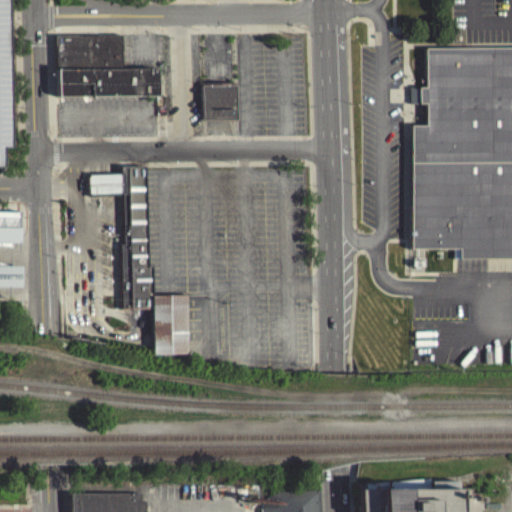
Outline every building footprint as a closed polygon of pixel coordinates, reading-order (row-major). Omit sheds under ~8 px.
[(0,0),(0,145),(9,145),(6,0),(0,0)] [(53,35),(54,96),(155,94),(155,67),(120,67),(120,34),(53,35)] [(511,48),(425,49),(425,88),(409,88),(409,103),(426,103),(426,126),(410,126),(411,249),(460,249),(460,260),(511,259),(511,48)] [(200,83),(235,82),(235,118),(201,119),(200,83)] [(149,303),(149,274),(145,274),(142,173),(117,174),(118,181),(85,182),(86,201),(122,201),(123,251),(116,252),(118,316),(149,315),(150,362),(184,361),(183,302),(149,303)] [(0,308),(26,309),(26,249),(26,239),(25,211),(18,208),(0,208),(0,308)] [(476,511),(476,486),(357,489),(357,511),(476,511)] [(69,511),(140,511),(140,499),(69,501),(69,511)]
